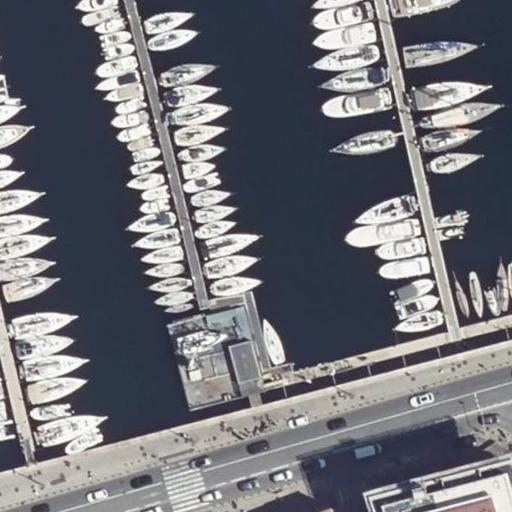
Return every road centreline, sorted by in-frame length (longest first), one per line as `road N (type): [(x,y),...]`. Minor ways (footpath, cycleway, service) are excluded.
road 1 (secondary): [(92,511),(333,443)]
road 2 (secondary): [(333,443),(511,392)]
